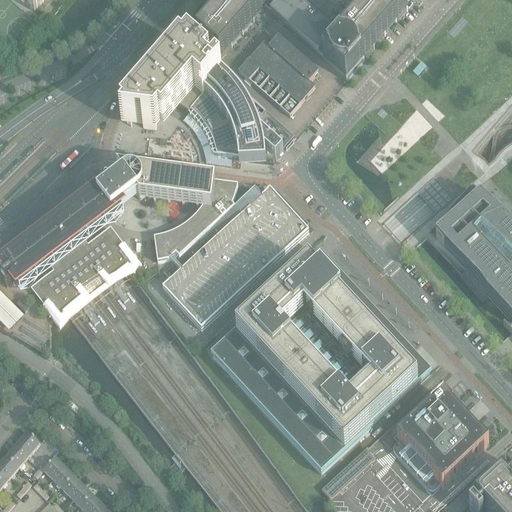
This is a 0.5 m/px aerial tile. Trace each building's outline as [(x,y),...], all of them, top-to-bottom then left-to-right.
[(20,0),(34,13),(45,0),(20,0)] [(323,62),(347,83),(364,62),(408,11),(394,0),(377,0),(341,42),(292,0),(233,0),(197,42),(221,62),(225,56),(260,16),(265,11),(323,62)] [(310,84),(317,76),(318,75),(278,39),(270,49),(265,45),(250,61),(249,61),(238,73),(290,119),(301,106),(300,106),(315,89),(310,84)] [(174,60),(138,101),(122,119),(125,122),(121,126),(156,131),(161,125),(164,128),(179,110),(182,112),(185,114),(188,116),(206,96),(222,77),(214,71),(198,56),(186,46),(174,60)] [(412,74),(418,79),(425,71),(427,69),(421,64),(412,74)] [(266,166),(273,166),(275,164),(282,156),(294,143),(231,85),(222,77),(206,96),(188,116),(183,123),(186,125),(189,128),(192,132),(195,135),(200,143),(202,148),(204,152),(205,157),(207,166),(231,169),(232,161),(239,162),(239,168),(266,167),(266,166)] [(90,203),(90,204),(84,209),(22,256),(2,271),(8,279),(2,283),(7,289),(12,284),(18,292),(38,277),(42,274),(91,236),(99,230),(106,225),(107,225),(108,225),(108,224),(109,223),(109,222),(122,212),(122,211),(138,198),(140,201),(203,210),(212,211),(216,184),(213,184),(117,171),(124,180),(107,192),(107,191),(93,202),(92,202),(91,202),(91,203),(90,203)] [(211,194),(206,193),(204,207),(203,210),(199,215),(195,219),(191,223),(186,227),(181,230),(176,233),(171,236),(165,238),(160,239),(156,240),(154,240),(158,265),(169,263),(176,256),(182,263),(187,268),(163,290),(202,332),(309,234),(270,192),(262,199),(255,191),(235,209),(233,206),(234,203),(236,197),(237,192),(238,187),(216,184),(213,184),(213,187),(212,191),(211,194)] [(454,224),(436,240),(466,273),(466,274),(467,274),(487,296),(487,297),(488,297),(511,323),(511,229),(472,193),(449,219),(454,224)] [(79,219),(29,257),(42,274),(50,285),(43,290),(41,292),(52,306),(50,308),(56,316),(59,320),(61,322),(133,267),(131,264),(122,253),(120,254),(109,239),(107,241),(100,247),(91,236),(79,219)] [(211,359),(321,478),(345,456),(418,389),(431,376),(321,257),(308,269),(241,331),(235,337),(211,359)] [(113,291),(114,291),(124,305),(126,303),(129,301),(118,288),(118,287),(117,287),(116,287),(115,287),(114,287),(113,288),(113,289),(113,290),(113,291)] [(20,301),(16,305),(25,315),(29,310),(20,301)] [(99,323),(89,310),(89,309),(88,309),(87,309),(86,309),(85,309),(84,310),(84,311),(84,312),(84,313),(95,327),(97,325),(99,323)] [(234,324),(241,331),(245,335),(255,325),(245,314),(234,324)] [(397,447),(395,449),(400,454),(396,458),(426,490),(432,485),(437,491),(440,488),(442,491),(445,488),(487,449),(489,447),(480,437),(479,438),(452,410),(453,409),(444,399),(442,400),(442,401),(400,440),(397,442),(400,444),(397,447)] [(14,450),(28,461),(40,446),(27,435),(14,450)] [(28,461),(14,450),(6,459),(19,471),(28,461)] [(19,471),(6,459),(0,466),(0,471),(11,480),(19,471)] [(53,482),(65,470),(56,461),(49,468),(44,473),(53,482)] [(39,471),(43,474),(44,473),(49,468),(45,464),(39,471)] [(65,470),(53,482),(62,492),(75,479),(65,470)] [(11,480),(0,471),(0,488),(2,490),(11,480)] [(43,474),(39,471),(33,478),(37,481),(43,474)] [(511,511),(511,473),(510,475),(507,478),(507,479),(511,484),(509,487),(502,479),(475,505),(481,511),(475,511),(474,510),(473,510),(471,511),(511,511)] [(75,479),(62,492),(71,501),(84,488),(75,479)] [(22,491),(26,494),(32,487),(28,484),(22,491)] [(40,496),(43,492),(37,486),(33,490),(40,496)] [(81,510),(93,498),(84,488),(71,501),(81,510)] [(26,494),(22,491),(17,497),(20,500),(26,494)] [(43,492),(40,496),(46,502),(49,499),(43,492)] [(93,498),(81,510),(82,511),(96,511),(102,507),(93,498)] [(6,510),(7,511),(10,511),(15,506),(11,503),(6,510)]
